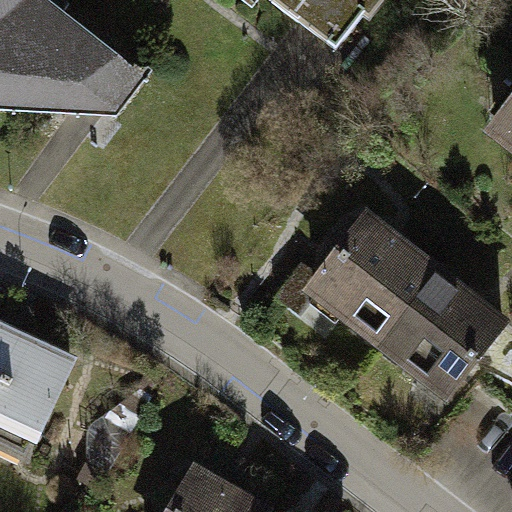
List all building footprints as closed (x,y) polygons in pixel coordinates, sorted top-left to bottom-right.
[(0,0),(0,117),(124,121),(155,79),(49,0),(0,0)] [(271,0),(337,50),(363,17),(369,22),(385,0),(271,0)] [(511,106),(491,133),(511,150),(511,106)] [(313,293),(381,347),(442,272),(373,218),(313,293)] [(381,347),(449,402),(510,327),(442,272),(381,347)] [(83,364),(1,327),(0,327),(0,434),(42,454),(83,364)] [(279,511),(198,466),(171,511),(279,511)]
